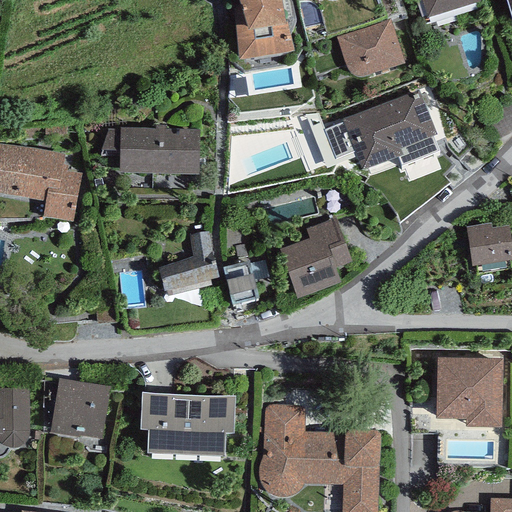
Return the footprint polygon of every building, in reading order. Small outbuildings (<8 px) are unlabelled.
[(279,0),(235,0),(239,13),(233,13),(241,66),(293,57),(288,28),(285,28),(279,0)] [(419,0),(427,22),(480,6),(477,0),(419,0)] [(390,23),(335,39),(347,73),(348,75),(351,78),(353,79),(356,81),(360,82),(363,82),(404,68),(390,23)] [(418,93),(341,123),(362,177),(402,161),(399,155),(436,140),(418,93)] [(200,134),(120,131),(120,133),(108,132),(100,155),(119,155),(120,178),(199,180),(200,134)] [(65,156),(0,144),(0,195),(45,203),(42,222),(72,227),(81,177),(68,175),(69,168),(63,167),(65,156)] [(335,222),(306,232),(310,242),(279,253),(297,304),(340,289),(335,273),(351,267),(335,222)] [(490,227),(466,230),(472,270),(511,264),(511,253),(508,229),(491,232),(490,227)] [(209,234),(189,237),(192,259),(158,271),(164,296),(166,296),(167,301),(211,290),(209,284),(219,282),(212,257),(209,234)] [(264,261),(222,271),(232,310),(258,304),(253,282),(268,279),(264,261)] [(502,364),(437,363),(436,423),(466,425),(466,432),(501,433),(502,364)] [(110,389),(59,381),(50,438),(100,446),(110,389)] [(27,391),(0,390),(0,448),(2,451),(6,454),(10,456),(17,455),(23,451),(26,446),(28,442),(28,435),(27,391)] [(235,401),(141,397),(140,435),(148,435),(147,460),(224,464),(225,439),(233,440),(235,401)] [(269,408),(265,412),(263,460),(260,467),(259,471),(258,475),(259,480),(260,483),(261,487),(263,490),(267,494),(270,497),(275,499),(279,500),(284,501),(289,500),(294,497),(298,494),(302,490),(304,487),(343,488),(342,511),(376,511),(379,437),(304,433),(304,414),(302,409),(298,408),(269,408)] [(511,511),(511,501),(490,501),(489,511),(511,511)]
